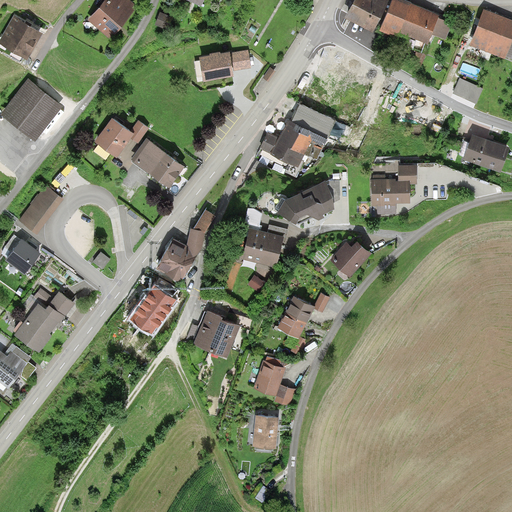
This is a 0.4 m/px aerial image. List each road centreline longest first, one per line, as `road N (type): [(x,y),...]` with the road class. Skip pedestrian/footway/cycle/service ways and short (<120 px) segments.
road 1 (tertiary): [(245,135),(0,446)]
road 2 (residential): [(291,459),(321,355),(367,281),(436,221),(511,198)]
road 3 (residential): [(155,0),(139,32),(0,209)]
road 4 (residential): [(245,135),(249,148),(168,347)]
road 5 (residential): [(318,28),(511,130)]
road 6 (track): [(168,347),(66,485),(56,511)]
road 7 (tertiary): [(318,28),(245,135)]
